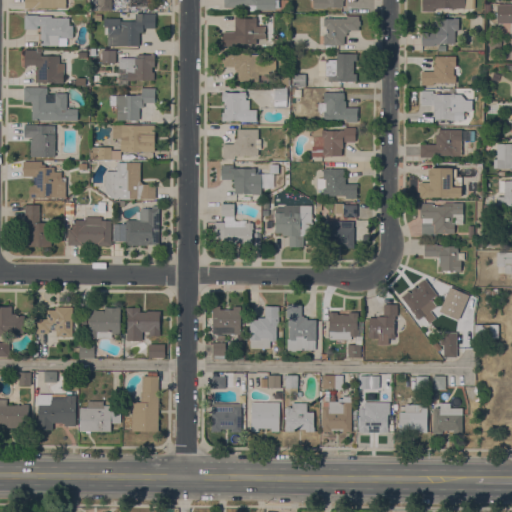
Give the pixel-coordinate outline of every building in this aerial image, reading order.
[(65,0),(65,8),(25,7),(25,0),(65,0)] [(97,0),(111,0),(111,10),(97,10),(97,0)] [(274,0),(274,11),(257,11),(257,4),(237,4),(237,6),(224,6),(224,0),(274,0)] [(456,7),(456,8),(452,8),(452,7),(437,7),(437,8),(433,8),(433,11),(422,10),(422,0),(474,0),(474,7),(465,7),(456,7)] [(511,4),(511,22),(497,22),(497,4),(511,4)] [(119,18),(119,21),(135,21),(135,13),(155,13),(155,24),(155,27),(143,27),(143,32),(139,32),(139,45),(108,45),(108,26),(104,26),(104,18),(119,18)] [(69,17),(69,25),(73,25),(72,37),(66,37),(66,45),(40,45),(41,25),(37,25),(37,29),(24,28),(24,14),(37,14),(37,15),(51,15),(51,17),(69,17)] [(240,15),(240,18),(252,18),(252,17),(267,17),(267,43),(243,43),(243,46),(222,46),(222,32),(235,32),(235,24),(234,24),(234,15),(240,15)] [(323,33),(326,33),(326,25),(323,25),(323,18),(346,18),(346,15),(358,15),(358,20),(360,20),(360,25),(358,25),(358,30),(347,30),(347,32),(346,32),(346,36),(344,36),(344,44),(323,44),(323,43),(323,33)] [(458,29),(454,29),(454,43),(441,43),(434,43),(434,45),(421,45),(421,32),(436,32),(437,18),(453,18),(453,17),(458,17),(458,29)] [(36,69),(38,69),(38,66),(35,66),(35,64),(26,64),(26,66),(24,66),(24,49),(36,49),(36,52),(41,52),(41,55),(59,55),(58,63),(64,63),(64,74),(63,74),(63,83),(54,83),(54,82),(35,82),(36,69)] [(102,49),(116,49),(116,62),(101,62),(102,49)] [(235,52),(235,50),(246,50),(245,54),(259,54),(259,58),(276,58),(275,74),(258,74),(258,81),(237,81),(238,72),(236,72),(236,68),(234,68),(234,66),(223,66),(223,51),(235,52)] [(127,72),(125,72),(125,67),(118,67),(118,57),(136,57),(136,54),(150,54),(150,53),(154,53),(154,66),(152,66),(152,71),(154,71),(154,79),(127,79),(127,72)] [(357,53),(356,60),(353,60),(353,73),(356,73),(356,81),(352,81),(352,82),(347,82),(347,81),(345,81),(345,82),(342,82),(342,81),(340,81),(340,82),(338,82),(338,81),(327,80),(327,75),(318,75),(318,60),(325,60),(325,59),(336,59),(336,53),(357,53)] [(433,82),(433,84),(421,84),(421,70),(433,71),(433,64),(435,64),(435,62),(435,57),(435,55),(456,56),(455,66),(453,66),(453,75),(456,75),(455,83),(433,82)] [(288,85),(278,85),(278,73),(288,73),(288,85)] [(305,73),(305,86),(292,86),(293,73),(305,73)] [(32,119),(32,101),(23,101),(24,86),(47,87),(47,93),(55,93),(67,93),(66,108),(78,108),(77,120),(32,119)] [(117,105),(113,104),(113,94),(137,95),(137,94),(141,94),(141,87),(155,87),(154,102),(143,102),(143,107),(139,107),(139,120),(117,119),(117,105)] [(286,88),(286,107),(274,107),(274,88),(286,88)] [(432,90),(432,93),(436,93),(436,94),(451,94),(451,93),(454,93),(454,94),(462,94),(462,100),(471,100),(471,110),(463,110),(464,120),(450,120),(450,119),(434,119),(434,111),(433,111),(433,104),(421,104),(421,100),(420,100),(420,94),(421,94),(421,90),(432,90)] [(227,91),(227,92),(239,92),(239,91),(245,91),(245,94),(247,94),(246,97),(245,97),(245,99),(249,99),(249,109),(256,109),(256,121),(227,120),(227,121),(222,121),(222,112),(224,112),(224,101),(222,101),(222,91),(227,91)] [(343,92),(343,94),(344,94),(344,98),(344,100),(346,100),(346,107),(357,107),(357,121),(346,121),(346,118),(324,118),(324,111),(325,111),(325,102),(324,102),(324,92),(343,92)] [(55,156),(30,156),(30,140),(32,140),(32,137),(24,137),(24,124),(37,124),(39,125),(39,124),(41,124),(54,125),(54,134),(55,134),(55,156)] [(154,124),(154,151),(120,150),(120,137),(113,137),(113,124),(154,124)] [(313,137),(311,137),(311,127),(322,127),(322,129),(324,129),(324,130),(340,130),(340,129),(343,129),(344,127),(355,127),(355,141),(343,141),(342,148),(341,148),(341,155),(325,155),(325,156),(321,156),(321,155),(311,155),(311,145),(313,145),(313,137)] [(258,129),(258,139),(261,139),(260,149),(258,148),(258,155),(235,155),(235,158),(223,157),(223,143),(233,143),(233,141),(235,141),(235,138),(237,138),(237,128),(258,129)] [(462,129),(462,130),(474,130),(474,140),(461,140),(461,155),(433,155),(433,157),(420,157),(420,143),(435,144),(435,134),(438,134),(438,129),(462,129)] [(497,143),(511,143),(511,167),(493,167),(493,158),(497,158),(497,143)] [(111,147),(111,158),(89,158),(89,151),(92,151),(92,146),(97,146),(111,147)] [(29,185),(32,185),(32,175),(23,175),(23,161),(41,161),(41,164),(45,164),(45,166),(54,166),(54,171),(61,171),(61,177),(65,177),(65,197),(53,197),(53,196),(51,196),(51,197),(47,197),(47,196),(44,196),(44,198),(41,198),(41,196),(36,196),(36,197),(29,197),(29,185)] [(105,171),(116,171),(116,162),(126,162),(140,162),(140,180),(143,184),(155,184),(155,198),(111,197),(105,193),(105,171)] [(261,194),(252,194),(252,193),(235,193),(235,185),(234,185),(234,173),(232,173),(232,179),(221,179),(221,164),(233,164),(233,167),(251,167),(255,167),(255,173),(261,173),(261,194)] [(452,167),(452,168),(456,168),(456,176),(461,176),(461,187),(461,197),(419,196),(419,191),(418,191),(418,187),(419,187),(419,182),(429,182),(429,179),(428,179),(428,169),(430,169),(430,167),(452,167)] [(343,168),(343,170),(344,170),(344,175),(343,175),(343,177),(345,177),(345,183),(357,183),(357,194),(356,194),(356,197),(345,197),(345,195),(323,195),(323,188),(317,188),(317,178),(323,178),(323,168),(343,168)] [(497,196),(504,196),(504,191),(498,191),(498,180),(511,180),(511,209),(510,209),(511,205),(497,204),(497,196)] [(74,215),(65,215),(65,202),(74,202),(74,215)] [(432,203),(432,206),(443,206),(443,202),(455,202),(462,202),(463,223),(454,224),(454,232),(435,233),(435,234),(421,235),(421,222),(423,222),(423,217),(420,217),(420,215),(421,215),(421,214),(420,214),(420,207),(421,207),(421,203),(432,203)] [(224,246),(224,238),(214,237),(214,222),(224,222),(224,215),(221,215),(221,203),(234,203),(234,221),(245,221),(245,222),(253,222),(253,228),(252,228),(252,246),(243,246),(243,243),(240,243),(240,241),(236,241),(236,243),(232,243),(232,246),(224,246)] [(335,203),(343,203),(343,204),(357,204),(357,216),(343,216),(343,213),(335,213),(335,203)] [(39,204),(39,222),(51,222),(51,246),(31,246),(31,247),(22,247),(22,239),(24,239),(25,204),(39,204)] [(140,219),(140,208),(152,208),(152,205),(157,205),(157,208),(159,208),(159,244),(147,244),(147,245),(125,245),(126,219),(140,219)] [(311,205),(311,221),(313,221),(312,235),(303,235),(303,246),(289,246),(289,235),(282,235),(282,232),(275,232),(275,216),(274,216),(274,212),(275,212),(275,207),(283,207),(283,205),(311,205)] [(101,216),(101,220),(111,220),(110,240),(111,240),(111,245),(96,245),(96,243),(83,243),(83,244),(67,244),(68,228),(72,228),(72,219),(85,219),(85,216),(101,216)] [(353,221),(353,227),(354,227),(354,247),(345,247),(345,244),(334,244),(334,247),(324,247),(325,222),(327,222),(327,220),(330,221),(330,222),(332,222),(334,220),(353,221)] [(486,237),(505,237),(505,247),(486,247),(486,237)] [(424,243),(437,243),(437,245),(458,246),(457,259),(461,259),(461,271),(453,271),(453,270),(450,270),(450,272),(447,272),(447,270),(445,270),(445,271),(443,271),(443,270),(441,270),(441,266),(439,266),(439,262),(438,262),(438,256),(436,256),(436,255),(424,255),(424,243)] [(511,273),(505,273),(505,272),(497,272),(497,265),(496,265),(496,252),(511,251),(511,273)] [(436,295),(431,299),(442,313),(429,323),(421,312),(420,313),(421,314),(419,315),(418,314),(416,316),(401,296),(408,291),(410,294),(419,287),(417,284),(424,279),(436,295)] [(485,289),(498,288),(498,303),(486,303),(485,289)] [(289,325),(287,325),(287,321),(289,321),(289,317),(287,317),(287,304),(291,304),(291,303),(296,303),(296,304),(301,304),(301,315),(303,315),(303,317),(307,317),(307,319),(316,319),(315,350),(296,349),(295,351),(291,351),(290,350),(287,350),(287,338),(289,338),(289,325)] [(397,315),(395,315),(395,320),(394,320),(394,333),(394,337),(388,337),(388,344),(377,344),(377,337),(368,337),(368,333),(369,333),(369,317),(376,317),(376,316),(383,316),(383,303),(397,304),(397,315)] [(11,313),(18,314),(18,315),(24,315),(23,333),(3,332),(3,335),(0,335),(0,306),(11,306),(11,305),(11,306),(11,313)] [(233,305),(241,305),(240,333),(212,333),(213,305),(220,305),(220,308),(233,308),(233,305)] [(250,339),(249,339),(249,319),(258,319),(258,317),(265,317),(265,305),(278,305),(278,325),(276,325),(276,339),(275,339),(274,341),(271,341),(270,339),(270,348),(250,348),(250,339)] [(47,318),(47,309),(55,309),(55,306),(72,306),(72,336),(56,336),(56,330),(49,330),(49,333),(36,332),(36,318),(47,318)] [(104,310),(104,306),(120,306),(120,334),(111,334),(111,337),(87,337),(87,331),(89,331),(89,312),(87,312),(87,307),(91,307),(96,307),(96,310),(104,310)] [(160,310),(160,319),(159,319),(159,327),(160,327),(160,335),(149,335),(149,331),(142,331),(142,340),(127,340),(127,328),(127,312),(126,312),(126,309),(125,309),(125,307),(140,307),(140,311),(146,311),(146,310),(160,310)] [(357,328),(358,328),(358,335),(355,335),(355,336),(351,336),(351,339),(329,338),(329,315),(328,315),(328,311),(337,312),(337,314),(348,314),(348,312),(358,312),(358,317),(357,317),(357,318),(357,328)] [(498,324),(498,337),(475,337),(475,324),(498,324)] [(443,356),(443,344),(440,344),(440,338),(443,338),(443,331),(456,331),(456,356),(444,356),(443,356)] [(78,357),(79,340),(85,340),(85,342),(89,342),(89,340),(92,340),(92,342),(94,342),(94,357),(78,357)] [(9,356),(0,356),(0,342),(9,342),(9,356)] [(225,342),(225,358),(213,358),(213,354),(212,354),(212,342),(225,342)] [(165,343),(164,357),(148,357),(149,343),(165,343)] [(360,356),(348,356),(348,344),(360,344),(360,356)] [(18,371),(20,371),(29,371),(30,371),(30,385),(18,385),(18,371)] [(56,371),(56,381),(44,381),(44,371),(56,371)] [(141,401),(141,391),(142,391),(142,375),(147,375),(147,372),(157,372),(157,375),(158,375),(158,430),(132,430),(132,401),(141,401)] [(268,374),(280,374),(280,387),(268,387),(268,374)] [(297,391),(289,391),(289,387),(285,387),(285,374),(297,374),(297,375),(298,375),(297,391)] [(343,375),(342,389),(335,389),(335,388),(322,388),(322,374),(343,375)] [(225,376),(225,388),(211,388),(211,375),(225,376)] [(359,375),(372,375),(372,388),(359,388),(359,375)] [(428,388),(415,388),(415,376),(428,375),(428,388)] [(433,375),(445,375),(445,389),(433,389),(433,375)] [(38,393),(66,394),(75,394),(75,423),(53,422),(52,429),(47,429),(47,430),(43,430),(43,429),(34,429),(35,420),(38,420),(38,405),(37,405),(38,394),(38,393)] [(343,396),(351,396),(351,431),(343,431),(343,428),(330,428),(330,431),(322,431),(322,406),(322,401),(328,401),(343,401),(343,396)] [(17,405),(17,403),(28,404),(28,428),(5,427),(5,423),(0,423),(0,398),(7,399),(6,405),(17,405)] [(103,400),(103,405),(120,405),(120,420),(110,421),(110,430),(90,431),(90,432),(86,432),(86,430),(80,430),(79,408),(88,407),(88,400),(103,400)] [(279,402),(279,431),(271,430),(271,427),(258,427),(258,431),(250,430),(251,401),(279,402)] [(307,402),(306,411),(314,411),(313,427),(314,427),(314,431),(305,431),(305,428),(294,428),(294,431),(284,430),(284,426),(285,426),(285,413),(285,407),(292,407),(292,402),(307,402)] [(389,402),(389,414),(387,414),(387,427),(388,427),(388,431),(386,431),(386,433),(381,433),(381,431),(366,431),(366,433),(360,433),(360,431),(358,431),(358,427),(359,427),(359,414),(358,414),(359,408),(361,408),(361,405),(363,405),(363,402),(389,402)] [(462,433),(453,433),(453,430),(442,430),(442,433),(433,433),(433,408),(435,408),(435,407),(438,407),(439,407),(439,402),(449,402),(449,407),(462,407),(462,412),(462,433)] [(241,403),(241,431),(231,431),(231,428),(220,428),(220,431),(211,431),(211,403),(241,403)] [(422,404),(422,407),(427,407),(427,432),(419,432),(419,429),(409,428),(409,432),(399,432),(399,412),(405,412),(405,403),(422,404)]
